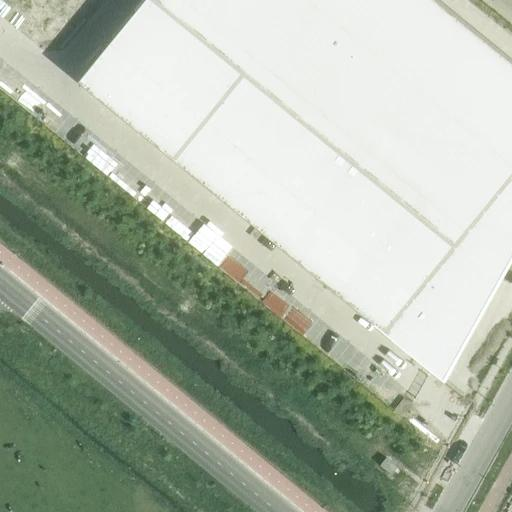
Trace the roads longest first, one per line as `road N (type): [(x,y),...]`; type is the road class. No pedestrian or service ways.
road 1 (tertiary): [(276,511),(0,285)]
road 2 (tertiary): [(448,511),(511,397)]
